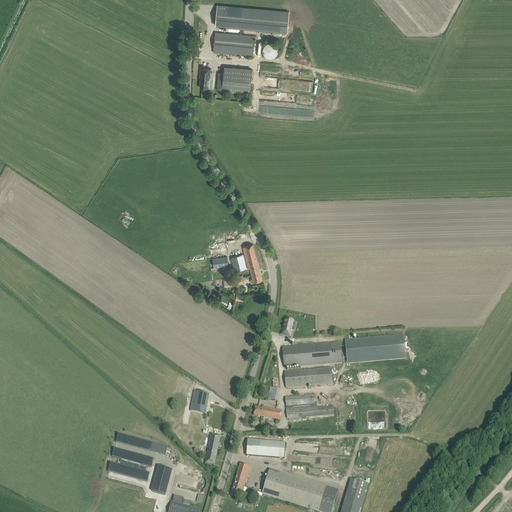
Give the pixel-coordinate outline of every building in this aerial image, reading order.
[(216,26),(287,32),(289,12),(217,5),(216,26)] [(213,52),(253,56),(255,36),(215,33),(213,52)] [(278,53),(278,51),(278,48),(277,47),(276,44),(273,43),(271,42),(269,43),(266,44),(264,46),(263,48),(263,50),(263,53),(265,55),(267,57),(269,58),(271,58),(274,57),(275,56),(276,55),(277,54),(278,53)] [(222,91),(250,93),(252,69),(224,66),(224,73),(219,73),(217,85),(222,86),(222,91)] [(201,76),(200,87),(208,88),(209,77),(210,77),(211,68),(201,67),(200,76),(201,76)] [(219,204),(148,211),(150,233),(208,227),(207,217),(220,216),(219,204)] [(223,229),(175,235),(176,249),(225,243),(223,229)] [(250,269),(252,276),(260,274),(252,244),(243,247),(249,269),(250,269)] [(246,269),(242,255),(232,257),(235,271),(246,269)] [(212,259),(213,268),(223,266),(228,266),(227,257),(222,258),(212,259)] [(252,276),(253,279),(251,279),(251,283),(262,280),(260,274),(252,276)] [(223,279),(224,287),(233,286),(232,278),(223,279)] [(283,329),(281,335),(290,337),(291,331),(293,321),(286,319),(283,329)] [(408,351),(407,342),(404,342),(404,335),(403,335),(345,341),(347,364),(405,358),(406,358),(405,351),(408,351)] [(340,342),(282,347),(284,368),(342,363),(340,342)] [(331,368),(289,371),(284,372),(286,388),(291,388),(333,384),(331,368)] [(270,388),(269,393),(268,393),(267,398),(268,398),(268,400),(278,401),(280,389),(270,388)] [(194,391),(191,405),(206,408),(209,394),(204,393),(194,391)] [(334,415),(333,407),(317,408),(316,395),(290,397),(285,397),(287,419),(289,419),(289,421),(294,420),(295,420),(306,419),(306,417),(334,415)] [(254,416),(280,420),(282,411),(262,407),(262,408),(255,407),(254,416)] [(168,447),(118,433),(116,442),(165,456),(168,447)] [(206,462),(215,464),(221,436),(212,434),(206,462)] [(247,440),(246,456),(284,459),(285,443),(247,440)] [(146,466),(151,467),(154,458),(148,457),(139,455),(137,463),(146,466)] [(108,463),(107,471),(147,481),(149,472),(108,463)] [(237,494),(240,496),(241,490),(242,491),(250,467),(245,465),(240,464),(232,493),(237,494)] [(159,466),(152,491),(165,495),(172,470),(159,466)] [(262,495),(318,511),(331,511),(338,490),(270,470),(262,495)] [(360,511),(367,484),(349,479),(340,511),(360,511)] [(173,502),(172,502),(168,511),(199,511),(200,509),(182,504),(184,498),(174,496),(173,502)]
